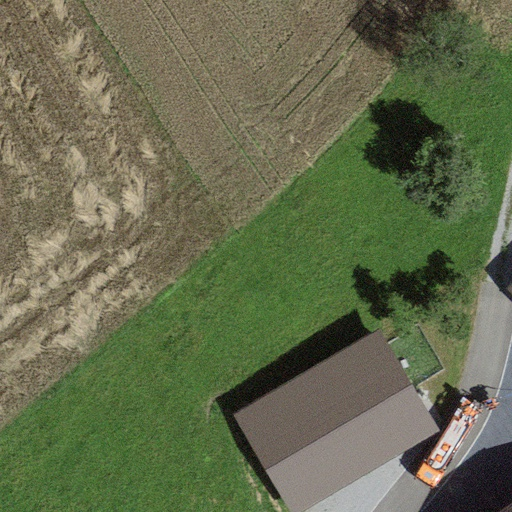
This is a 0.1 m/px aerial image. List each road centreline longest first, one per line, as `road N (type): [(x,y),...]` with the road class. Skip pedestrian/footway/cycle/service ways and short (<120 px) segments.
road 1 (track): [(511,159),(470,424)]
road 2 (unclassified): [(470,424),(387,511)]
